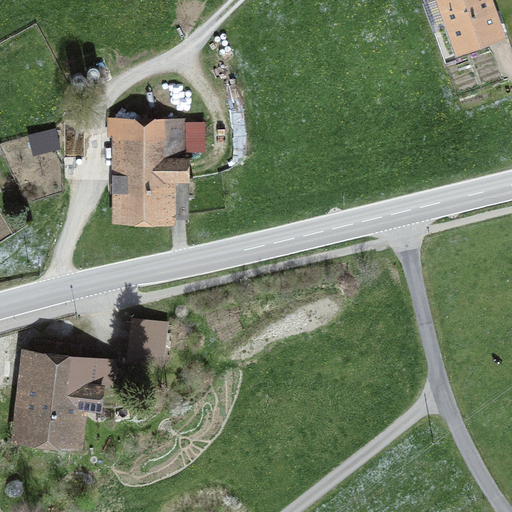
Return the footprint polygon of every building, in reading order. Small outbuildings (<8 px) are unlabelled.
[(442,0),(453,29),(446,32),(454,54),(463,51),(460,44),(478,37),(481,45),(507,35),(511,48),(511,0),(503,0),(488,6),(485,0),(442,0)] [(116,175),(115,213),(188,214),(188,178),(184,178),(185,160),(185,123),(184,121),(110,120),(110,133),(124,133),(123,175),(116,175)] [(54,130),(30,136),(33,152),(58,146),(54,130)] [(157,363),(162,323),(137,320),(132,360),(157,363)] [(35,339),(25,432),(78,438),(83,403),(98,404),(100,388),(109,386),(112,364),(79,360),(81,345),(35,339)]
